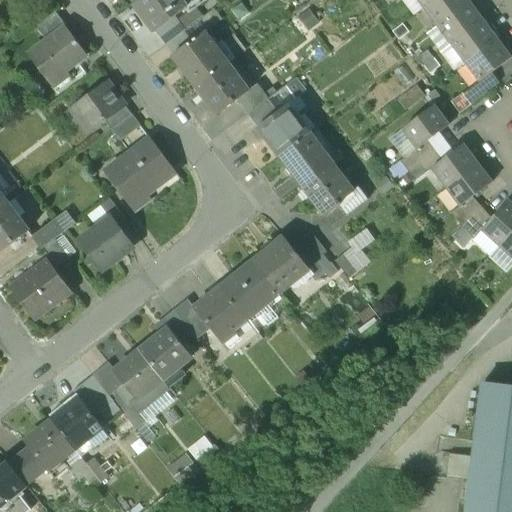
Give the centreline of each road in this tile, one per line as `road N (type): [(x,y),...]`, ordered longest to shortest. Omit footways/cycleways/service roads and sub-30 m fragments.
road 1 (residential): [(37,371),(243,205),(86,0)]
road 2 (residential): [(319,511),(511,297)]
